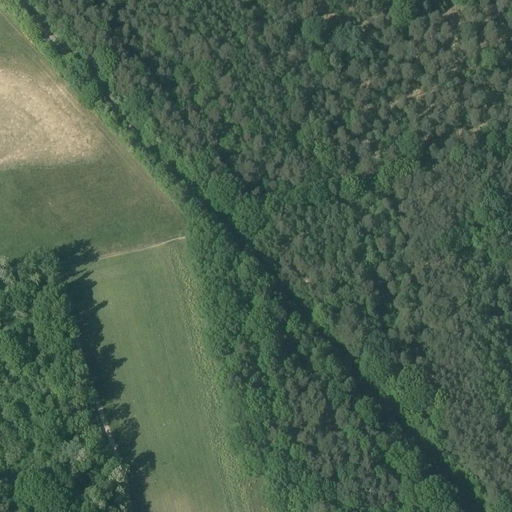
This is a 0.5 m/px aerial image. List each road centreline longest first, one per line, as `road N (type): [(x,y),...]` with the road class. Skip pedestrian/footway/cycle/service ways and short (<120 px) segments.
road 1 (track): [(0,279),(53,268),(129,511)]
road 2 (track): [(253,205),(511,153)]
